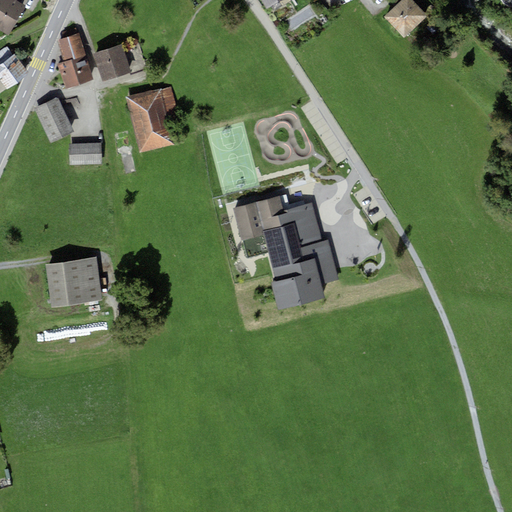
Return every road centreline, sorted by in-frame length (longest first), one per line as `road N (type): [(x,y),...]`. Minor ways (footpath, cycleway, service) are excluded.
road 1 (track): [(392,217),(449,323),(502,511)]
road 2 (residential): [(249,0),(392,217)]
road 3 (primary): [(67,0),(0,149)]
